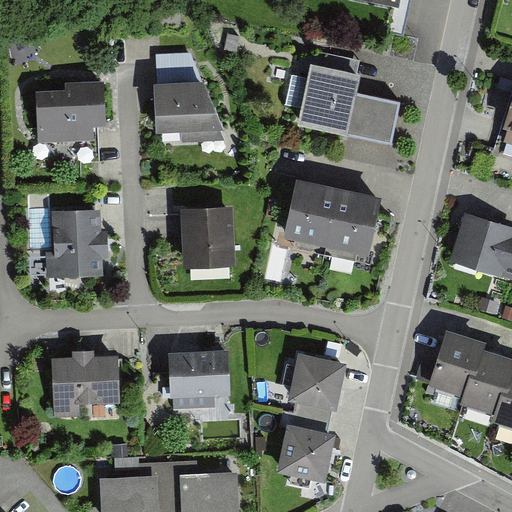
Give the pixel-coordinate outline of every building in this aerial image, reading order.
[(156,52),(157,75),(202,73),(192,50),(156,52)] [(361,68),(311,58),(298,119),(348,129),(357,87),(361,68)] [(157,75),(154,76),(156,128),(225,125),(205,73),(202,73),(157,75)] [(66,83),(36,84),(38,139),(95,137),(94,120),(107,119),(105,75),(66,76),(66,83)] [(348,129),(392,138),(401,96),(357,87),(348,129)] [(511,93),(503,121),(511,123),(511,93)] [(340,180),(298,171),(284,232),(327,241),(340,180)] [(327,241),(369,250),(383,190),(340,180),(327,241)] [(234,201),(181,203),(184,264),(236,261),(234,201)] [(101,203),(53,206),(56,273),(104,271),(101,203)] [(511,223),(466,209),(450,259),(511,277),(511,223)] [(487,335),(447,323),(429,382),(463,392),(460,399),(494,409),(492,418),(511,423),(511,350),(485,343),(487,335)] [(230,346),(169,348),(171,395),(232,392),(230,346)] [(348,357),(299,347),(288,396),(338,406),(348,357)] [(119,350),(52,353),(53,378),(55,410),(55,415),(81,414),(80,401),(104,400),(121,399),(120,374),(119,350)] [(337,429),(288,418),(277,467),(326,477),(337,429)] [(239,511),(238,467),(181,470),(183,511),(239,511)] [(160,511),(159,471),(101,473),(102,511),(160,511)] [(8,511),(0,503),(0,511),(8,511)]
